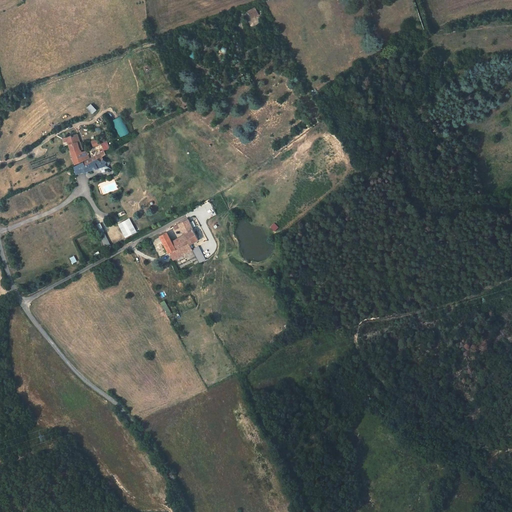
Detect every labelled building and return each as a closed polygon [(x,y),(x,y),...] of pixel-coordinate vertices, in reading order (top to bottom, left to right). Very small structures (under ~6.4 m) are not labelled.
[(251,19),(259,15),(255,7),(247,11),(251,19)] [(86,108),(92,114),(97,110),(91,104),(86,108)] [(120,137),(129,133),(121,116),(112,120),(120,137)] [(90,140),(92,147),(100,145),(98,138),(90,140)] [(76,148),(74,140),(64,143),(72,171),(85,165),(83,158),(82,157),(77,159),(76,156),(74,149),(76,148)] [(103,150),(109,149),(107,140),(101,142),(103,150)] [(90,176),(102,172),(94,166),(81,173),(82,178),(90,176)] [(108,177),(102,172),(90,176),(92,181),(97,180),(108,177)] [(117,223),(124,238),(136,233),(130,218),(117,223)] [(110,246),(102,223),(96,226),(104,248),(110,246)] [(177,236),(187,231),(185,226),(175,231),(177,236)] [(192,229),(187,231),(177,236),(181,243),(169,249),(162,239),(156,243),(166,259),(185,250),(186,251),(195,247),(192,239),(196,237),(192,229)] [(198,263),(205,261),(200,246),(193,249),(198,263)] [(167,317),(172,314),(164,300),(159,303),(167,317)]
